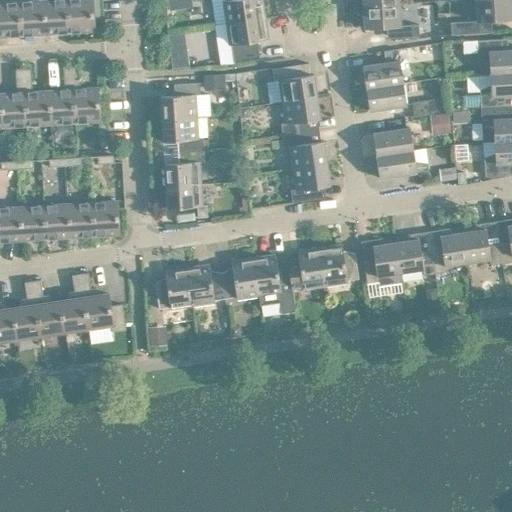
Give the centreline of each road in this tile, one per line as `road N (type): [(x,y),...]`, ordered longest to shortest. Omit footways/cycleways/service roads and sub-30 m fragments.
road 1 (residential): [(355,213),(140,239)]
road 2 (residential): [(140,239),(137,46)]
road 3 (residential): [(355,213),(335,44)]
road 4 (residential): [(511,187),(355,213)]
road 5 (residential): [(0,268),(109,255),(140,239)]
road 6 (residential): [(0,55),(137,46)]
